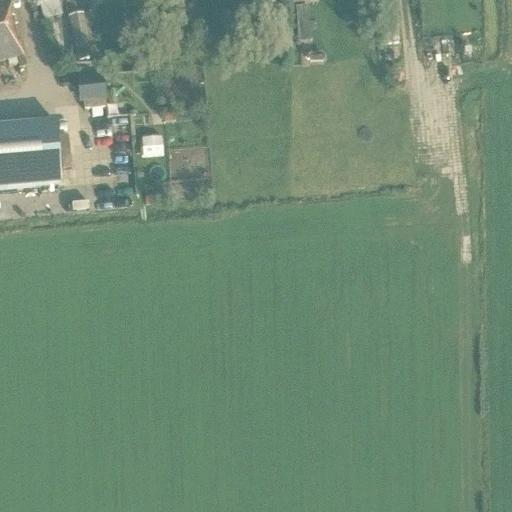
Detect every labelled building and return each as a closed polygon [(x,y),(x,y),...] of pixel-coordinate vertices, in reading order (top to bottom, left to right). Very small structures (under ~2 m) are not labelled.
[(373,0),(379,47),(394,45),(399,45),(397,17),(394,0),(373,0)] [(163,19),(160,5),(150,7),(152,20),(163,19)] [(0,62),(24,57),(20,44),(18,45),(12,21),(9,8),(0,10),(0,62)] [(182,28),(179,8),(166,10),(169,29),(182,28)] [(89,63),(86,49),(90,48),(83,14),(68,17),(79,67),(89,64),(89,63)] [(195,45),(194,32),(187,32),(188,45),(195,45)] [(55,123),(0,127),(0,191),(61,186),(55,123)]
